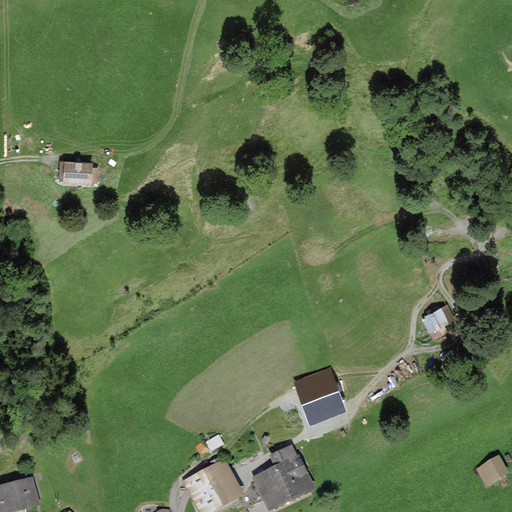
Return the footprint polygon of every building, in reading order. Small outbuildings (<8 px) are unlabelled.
[(96,168),(90,168),(90,164),(61,162),(60,178),(95,180),(96,168)] [(423,319),(428,329),(445,321),(439,309),(427,315),(428,317),(423,319)] [(296,379),(311,418),(348,404),(334,365),(296,379)] [(265,496),(270,506),(309,488),(290,448),(272,457),(277,469),(257,479),(265,496)] [(479,471),(486,484),(505,472),(498,458),(484,467),(479,471)] [(188,483),(203,511),(237,494),(235,490),(222,465),(188,483)] [(261,497),(254,481),(235,490),(237,494),(243,506),(261,497)] [(29,482),(0,490),(0,504),(2,511),(34,502),(29,482)]
